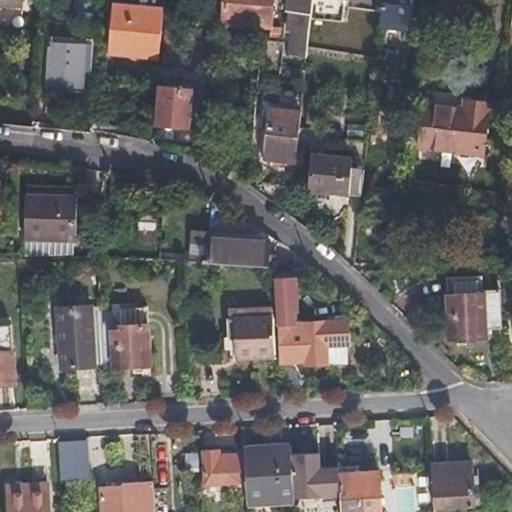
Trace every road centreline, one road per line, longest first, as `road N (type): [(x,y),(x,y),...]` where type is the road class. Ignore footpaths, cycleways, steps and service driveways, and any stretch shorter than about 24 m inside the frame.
road 1 (residential): [(0,140),(168,163),(222,185),(339,273),(466,398)]
road 2 (residential): [(466,398),(0,424)]
